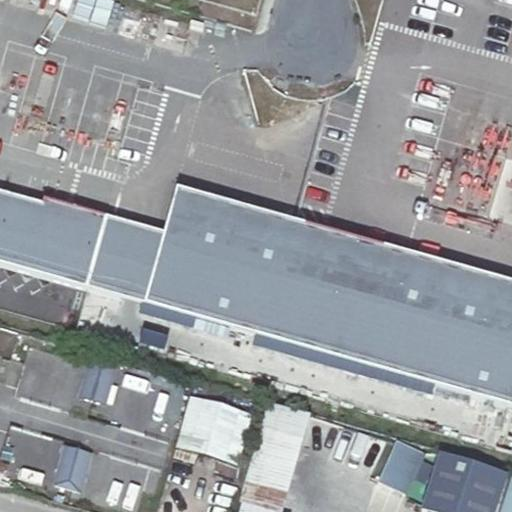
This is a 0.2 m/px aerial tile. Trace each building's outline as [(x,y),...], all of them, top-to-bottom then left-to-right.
[(511,406),(511,282),(172,188),(159,236),(140,303),(511,406)] [(100,219),(0,191),(0,264),(81,287),(100,219)] [(159,236),(100,219),(81,287),(140,303),(159,236)] [(116,368),(89,360),(78,399),(105,407),(116,368)] [(158,416),(165,393),(140,385),(133,409),(158,416)] [(256,420),(194,402),(180,453),(242,472),(256,420)] [(273,407),(247,508),(262,511),(290,511),(315,420),(302,416),(273,407)] [(428,458),(398,444),(380,485),(409,499),(428,458)] [(91,457),(64,450),(53,489),(80,496),(91,457)] [(493,511),(505,476),(437,454),(418,511),(422,511),(493,511)] [(511,511),(511,477),(509,476),(497,511),(511,511)]
